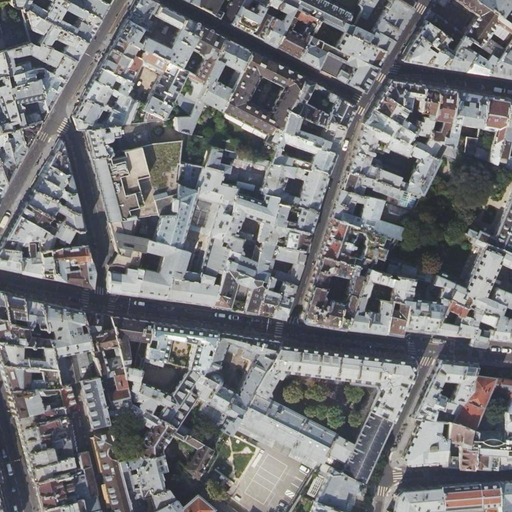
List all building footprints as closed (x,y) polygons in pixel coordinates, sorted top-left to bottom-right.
[(9,0),(10,1),(11,3),(11,4),(13,5),(15,6),(17,6),(20,6),(21,8),(26,9),(41,17),(45,10),(29,1),(28,0),(9,0)] [(65,0),(50,0),(45,10),(41,17),(49,22),(85,42),(90,32),(98,19),(65,0)] [(65,0),(98,19),(101,13),(107,4),(99,0),(65,0)] [(135,0),(134,3),(130,10),(150,21),(153,15),(159,3),(152,0),(135,0)] [(183,0),(187,2),(196,6),(214,16),(229,24),(241,0),(183,0)] [(264,0),(241,0),(240,5),(229,24),(239,29),(248,33),(264,0)] [(276,9),(280,1),(278,0),(264,0),(248,33),(253,36),(260,40),(275,11),(276,9)] [(278,0),(280,1),(293,7),(316,18),(327,24),(341,31),(348,34),(352,26),(347,24),(349,19),(348,19),(350,13),(322,0),(278,0)] [(360,7),(360,9),(360,10),(352,26),(348,34),(386,53),(397,35),(413,7),(412,6),(414,3),(414,1),(412,0),(359,0),(357,4),(359,5),(360,7)] [(475,0),(434,0),(442,5),(445,0),(454,0),(475,14),(462,33),(428,11),(423,20),(456,42),(461,35),(478,47),(495,59),(511,34),(511,25),(499,16),(475,0)] [(511,0),(475,0),(499,16),(504,9),(511,0)] [(289,15),(293,7),(280,1),(276,9),(284,12),(282,15),(275,11),(260,40),(266,42),(273,46),(289,15)] [(150,21),(146,29),(140,39),(138,43),(137,45),(179,66),(180,63),(194,35),(199,24),(163,6),(159,3),(153,15),(150,21)] [(316,18),(293,7),(289,15),(273,46),(282,51),(288,54),(296,58),(308,35),(316,18)] [(49,22),(41,17),(26,9),(27,17),(23,18),(26,29),(30,28),(30,29),(42,35),(49,22)] [(511,14),(504,9),(499,16),(511,25),(511,14)] [(128,13),(126,18),(146,29),(150,21),(130,10),(128,13)] [(140,39),(146,29),(126,18),(121,25),(116,35),(137,45),(138,43),(133,40),(135,36),(140,39)] [(321,35),(327,24),(316,18),(308,35),(377,68),(381,61),(386,53),(348,34),(341,31),(336,42),(321,35)] [(456,42),(423,20),(416,32),(405,48),(447,56),(456,42)] [(85,42),(49,22),(42,35),(38,41),(75,60),(78,53),(85,42)] [(201,25),(199,24),(194,35),(180,63),(179,66),(201,78),(203,74),(204,73),(212,58),(223,36),(201,25)] [(506,78),(511,78),(511,34),(495,59),(484,74),(491,75),(506,78)] [(179,66),(137,45),(116,35),(107,50),(98,67),(91,79),(111,88),(124,94),(128,85),(130,86),(132,82),(131,81),(140,63),(159,73),(144,103),(130,96),(129,96),(123,113),(118,124),(146,120),(174,116),(189,115),(196,98),(205,80),(201,78),(179,66)] [(363,92),(369,82),(377,68),(308,35),(296,58),(307,64),(363,92)] [(447,56),(439,67),(452,69),(462,71),(478,47),(461,35),(456,42),(447,56)] [(196,98),(189,115),(174,116),(176,129),(188,133),(195,118),(200,120),(203,112),(216,117),(217,114),(239,71),(250,50),(228,39),(223,36),(212,58),(204,73),(203,74),(201,78),(205,80),(196,98)] [(38,41),(36,45),(30,42),(29,42),(8,49),(4,50),(0,51),(0,58),(4,75),(34,68),(42,67),(63,80),(67,73),(75,60),(38,41)] [(478,47),(462,71),(476,73),(484,74),(495,59),(478,47)] [(447,56),(405,48),(399,59),(400,60),(432,65),(439,67),(447,56)] [(216,117),(215,118),(218,119),(210,146),(268,161),(269,161),(279,129),(285,110),(288,104),(302,77),(280,66),(258,55),(250,50),(239,71),(217,114),(216,117)] [(56,93),(63,80),(42,67),(34,68),(4,75),(18,127),(39,120),(41,121),(43,116),(56,93)] [(0,131),(3,131),(18,127),(4,75),(0,76),(0,131)] [(320,87),(302,77),(288,104),(294,107),(292,113),(323,125),(325,119),(344,127),(349,118),(355,105),(331,92),(327,90),(327,91),(328,92),(325,97),(332,100),(330,105),(326,112),(304,102),(311,87),(318,91),(320,87)] [(402,80),(388,78),(384,85),(380,91),(407,109),(410,94),(416,95),(415,99),(419,99),(421,84),(406,81),(402,80)] [(111,88),(91,79),(87,87),(82,96),(101,105),(102,103),(111,88)] [(430,85),(421,84),(419,99),(418,106),(417,115),(422,116),(431,118),(436,86),(430,85)] [(441,134),(443,134),(449,120),(453,89),(444,87),(436,86),(431,118),(428,136),(428,137),(440,140),(441,134)] [(129,96),(124,94),(111,88),(102,103),(123,113),(129,96)] [(460,90),(453,89),(449,120),(443,134),(441,134),(440,140),(439,141),(457,148),(474,154),(476,139),(454,135),(456,123),(478,127),(484,94),(466,91),(460,90)] [(414,133),(416,120),(417,115),(409,110),(407,109),(380,91),(376,98),(370,107),(414,133)] [(492,95),(484,94),(478,127),(492,129),(491,142),(487,142),(488,138),(477,137),(476,139),(474,154),(496,163),(497,153),(506,98),(492,95)] [(101,105),(82,96),(78,103),(71,116),(90,123),(88,128),(116,125),(118,124),(123,113),(102,103),(101,105)] [(511,98),(506,98),(497,153),(504,155),(504,154),(507,140),(508,132),(511,132),(511,131),(511,98)] [(410,104),(409,110),(417,115),(418,106),(410,104)] [(366,115),(361,123),(409,144),(411,140),(415,133),(414,133),(370,107),(366,115)] [(310,140),(308,145),(335,153),(339,143),(344,127),(325,119),(323,125),(292,113),(285,110),(279,129),(310,140)] [(83,128),(88,128),(90,123),(71,116),(75,126),(76,129),(83,128)] [(416,120),(414,133),(415,133),(428,136),(431,118),(422,116),(421,121),(416,120)] [(32,136),(41,121),(39,120),(18,127),(24,150),(30,140),(32,136)] [(118,124),(116,125),(118,136),(118,138),(118,142),(119,145),(119,151),(113,152),(107,154),(93,157),(99,181),(105,204),(109,220),(124,219),(149,215),(159,215),(174,214),(181,163),(184,140),(154,142),(146,120),(118,124)] [(361,123),(362,124),(356,141),(350,159),(346,170),(345,170),(420,192),(438,158),(432,155),(409,144),(361,123)] [(116,125),(88,128),(83,128),(88,147),(90,158),(93,157),(107,154),(104,141),(111,139),(111,136),(118,136),(116,125)] [(18,127),(3,131),(14,168),(19,159),(24,150),(18,127)] [(279,129),(269,161),(268,162),(307,169),(308,166),(328,173),(331,164),(335,153),(308,145),(310,140),(279,129)] [(14,168),(3,131),(0,131),(0,170),(5,185),(11,175),(14,168)] [(413,141),(411,140),(409,144),(432,155),(439,141),(440,140),(428,137),(424,144),(416,140),(415,140),(414,140),(413,141)] [(54,147),(53,150),(56,151),(57,154),(63,152),(63,151),(60,140),(58,139),(54,147)] [(432,155),(438,158),(439,158),(442,153),(453,158),(457,148),(439,141),(432,155)] [(256,191),(258,192),(268,161),(210,146),(209,146),(203,167),(223,171),(237,175),(236,181),(253,185),(252,190),(256,191)] [(65,160),(63,152),(57,154),(56,151),(53,150),(48,158),(45,163),(60,171),(62,174),(68,172),(65,160)] [(511,156),(504,154),(504,155),(497,153),(496,163),(511,169),(511,156)] [(268,161),(258,192),(259,192),(276,195),(275,201),(316,211),(320,198),(328,173),(308,166),(307,169),(268,162),(269,161),(268,161)] [(71,181),(68,172),(62,174),(60,171),(45,163),(44,164),(38,176),(61,188),(68,192),(73,191),(71,181)] [(106,289),(107,291),(123,293),(152,297),(211,306),(225,258),(226,254),(228,249),(228,248),(225,247),(219,245),(221,240),(238,186),(252,190),(253,185),(236,181),(235,182),(234,186),(220,182),(223,171),(203,167),(181,163),(174,214),(159,215),(155,229),(148,227),(149,215),(124,219),(109,220),(107,220),(113,245),(115,252),(110,260),(107,264),(107,265),(106,282),(106,289)] [(342,180),(339,189),(360,195),(363,185),(371,187),(368,196),(411,210),(420,192),(345,170),(344,175),(342,180)] [(53,201),(61,188),(38,176),(35,181),(34,182),(31,189),(53,201)] [(251,276),(259,279),(264,280),(266,275),(281,280),(295,284),(298,277),(305,251),(263,240),(268,222),(275,201),(276,195),(259,192),(258,195),(261,196),(260,199),(254,197),(256,191),(252,190),(238,186),(221,240),(226,242),(225,247),(228,248),(228,249),(237,253),(232,269),(251,275),(251,276)] [(68,192),(61,188),(53,201),(73,211),(78,210),(75,199),(73,191),(68,192)] [(73,211),(53,201),(31,189),(27,196),(24,201),(73,228),(77,230),(83,229),(80,217),(78,210),(73,211)] [(360,195),(339,189),(336,201),(333,210),(333,211),(331,217),(364,226),(373,229),(372,230),(397,238),(411,210),(368,196),(365,196),(360,195)] [(511,189),(492,236),(477,230),(479,226),(464,220),(459,232),(471,237),(471,236),(511,254),(511,243),(511,189)] [(20,207),(16,214),(59,237),(61,238),(66,241),(73,228),(24,201),(20,207)] [(312,222),(316,211),(275,201),(268,222),(309,231),(312,222)] [(12,222),(4,236),(25,238),(36,238),(39,249),(49,249),(51,242),(59,240),(59,237),(16,214),(12,222)] [(326,231),(319,255),(351,263),(354,256),(345,256),(350,243),(352,235),(354,230),(362,232),(364,226),(331,217),(326,231)] [(307,245),(309,231),(268,222),(263,240),(305,251),(307,245)] [(365,237),(364,238),(358,257),(354,256),(351,263),(364,267),(379,272),(385,260),(379,258),(381,251),(388,253),(397,238),(372,230),(373,229),(364,226),(362,232),(365,237)] [(77,230),(73,228),(66,241),(76,246),(88,245),(85,234),(83,229),(77,230)] [(365,237),(362,232),(354,230),(352,235),(364,238),(365,237)] [(26,245),(25,238),(4,236),(0,243),(0,267),(12,270),(19,272),(18,256),(17,244),(26,245)] [(511,254),(471,236),(471,237),(469,242),(480,247),(462,286),(483,296),(498,262),(511,268),(511,254)] [(36,238),(25,238),(26,245),(27,255),(18,256),(19,272),(23,273),(40,276),(52,279),(49,249),(39,249),(36,238)] [(76,246),(66,241),(61,238),(59,248),(76,246)] [(352,244),(350,243),(345,256),(354,256),(352,251),(350,249),(350,247),(351,247),(352,244)] [(88,245),(76,246),(59,248),(49,249),(52,279),(67,282),(91,287),(91,288),(93,272),(92,265),(88,245)] [(237,253),(228,249),(226,254),(232,256),(231,260),(225,258),(211,306),(233,310),(254,314),(262,286),(258,284),(259,279),(251,276),(251,275),(232,269),(237,253)] [(386,258),(388,253),(381,251),(379,258),(385,260),(386,258)] [(300,318),(300,320),(301,321),(303,322),(316,324),(342,328),(354,294),(364,267),(351,263),(319,255),(314,270),(309,285),(299,316),(300,318)] [(430,282),(431,283),(433,277),(430,277),(433,270),(417,264),(416,268),(386,258),(385,260),(379,272),(393,275),(413,278),(427,282),(430,282)] [(415,330),(433,332),(436,319),(446,298),(436,295),(435,299),(409,296),(413,278),(393,275),(379,272),(364,267),(354,294),(389,302),(389,299),(407,303),(401,328),(415,330)] [(486,304),(488,298),(483,296),(462,286),(434,274),(433,277),(431,283),(440,285),(437,294),(436,295),(446,298),(472,308),(478,310),(481,302),(486,304)] [(269,316),(281,280),(266,275),(264,280),(262,286),(254,314),(260,315),(269,316)] [(287,309),(295,284),(281,280),(269,316),(275,317),(284,319),(284,318),(287,309)] [(431,294),(437,294),(440,285),(431,283),(430,282),(429,290),(431,294)] [(511,293),(496,287),(493,288),(488,298),(486,304),(491,306),(493,301),(501,304),(511,308),(511,293)] [(12,293),(1,291),(5,318),(5,321),(13,323),(12,317),(19,318),(18,324),(24,325),(21,297),(21,295),(12,293)] [(361,330),(383,333),(389,302),(354,294),(342,328),(361,330)] [(22,297),(21,297),(24,325),(32,326),(32,323),(31,323),(31,322),(31,321),(31,319),(36,320),(37,326),(44,327),(39,301),(30,299),(22,297)] [(443,333),(453,334),(458,322),(464,324),(465,316),(469,317),(472,308),(446,298),(436,319),(433,332),(443,333)] [(399,336),(401,328),(407,303),(389,299),(389,302),(383,333),(390,334),(399,336)] [(48,303),(39,301),(44,327),(45,332),(48,331),(48,328),(51,327),(52,336),(47,337),(49,346),(51,355),(53,355),(56,369),(54,369),(57,385),(68,383),(70,383),(75,381),(78,380),(80,380),(96,376),(96,373),(95,372),(93,373),(89,358),(92,357),(90,350),(85,330),(80,331),(80,327),(78,327),(77,323),(83,321),(80,309),(67,307),(64,306),(59,305),(57,305),(48,303)] [(511,309),(508,318),(497,313),(501,304),(493,301),(491,306),(486,304),(481,302),(478,310),(492,316),(485,338),(496,339),(511,340),(511,309)] [(99,332),(100,313),(89,310),(79,308),(80,309),(83,321),(85,330),(90,350),(95,349),(91,334),(99,332)] [(482,347),(485,338),(492,316),(478,310),(472,308),(469,317),(465,316),(464,324),(458,322),(453,334),(471,336),(468,344),(471,345),(482,347)] [(116,344),(110,316),(105,315),(100,313),(99,332),(91,334),(95,349),(96,349),(101,348),(113,345),(116,344)] [(139,340),(143,320),(126,318),(110,316),(116,344),(121,364),(124,377),(132,379),(130,389),(135,392),(138,380),(140,370),(134,368),(126,366),(128,358),(125,338),(139,340)] [(0,340),(11,343),(21,344),(28,345),(41,345),(49,346),(47,337),(45,332),(44,327),(37,326),(32,326),(24,325),(18,324),(13,323),(5,321),(5,318),(0,317),(0,340)] [(148,342),(152,322),(147,321),(143,320),(139,340),(148,342)] [(208,354),(216,331),(165,324),(152,322),(148,342),(144,355),(145,355),(145,356),(164,361),(187,368),(199,374),(208,354)] [(208,354),(199,374),(214,382),(204,401),(196,415),(229,434),(236,420),(278,344),(280,340),(244,335),(216,331),(208,354)] [(21,351),(21,344),(11,343),(0,340),(0,363),(33,366),(36,367),(36,357),(30,357),(29,352),(21,351)] [(90,350),(92,357),(95,372),(96,373),(107,369),(116,366),(121,364),(116,344),(113,345),(115,356),(103,360),(101,348),(96,349),(95,349),(90,350)] [(384,435),(401,397),(413,371),(406,360),(345,353),(278,344),(236,420),(320,462),(362,482),(375,455),(384,435)] [(51,355),(49,346),(41,345),(41,358),(36,357),(36,367),(54,367),(51,355)] [(145,356),(145,355),(136,354),(134,368),(140,370),(141,369),(143,362),(150,363),(150,366),(158,368),(159,365),(162,366),(164,361),(145,356)] [(453,399),(461,400),(471,375),(475,363),(453,361),(438,359),(426,385),(424,388),(411,417),(419,418),(431,420),(435,407),(440,408),(442,400),(453,402),(453,399)] [(54,369),(54,367),(36,367),(33,366),(0,363),(0,367),(3,379),(6,390),(58,387),(57,385),(54,369)] [(109,375),(107,369),(96,373),(96,376),(106,415),(122,411),(123,419),(132,418),(129,402),(126,387),(124,377),(121,364),(116,366),(118,370),(119,370),(120,373),(109,375)] [(204,401),(214,382),(199,374),(187,368),(170,394),(138,380),(135,392),(130,389),(126,387),(129,402),(133,404),(149,413),(165,422),(175,428),(196,397),(204,401)] [(511,379),(493,377),(471,375),(461,400),(453,399),(453,402),(442,400),(440,408),(435,407),(431,420),(439,421),(447,421),(445,437),(442,460),(441,466),(446,467),(448,446),(449,440),(451,422),(462,425),(474,430),(475,426),(474,425),(487,391),(510,400),(511,396),(511,379)] [(106,415),(96,376),(80,380),(92,428),(103,425),(108,423),(107,421),(107,418),(106,415)] [(73,403),(68,383),(57,385),(58,387),(59,396),(62,405),(73,403)] [(59,396),(58,387),(6,390),(7,394),(10,403),(59,396)] [(62,405),(59,396),(10,403),(11,410),(13,417),(41,411),(43,409),(48,408),(62,405)] [(129,402),(132,418),(148,426),(143,433),(136,445),(121,449),(120,444),(121,440),(118,430),(110,432),(113,443),(113,445),(112,445),(110,446),(109,447),(108,448),(107,450),(107,453),(108,454),(109,455),(111,456),(113,457),(115,457),(116,456),(120,469),(142,464),(143,457),(161,452),(160,449),(163,445),(171,433),(181,440),(185,434),(165,422),(149,413),(133,404),(129,402)] [(73,403),(62,405),(70,455),(85,451),(73,403)] [(70,455),(62,405),(48,408),(43,409),(41,411),(13,417),(22,450),(27,467),(70,455)] [(511,467),(511,411),(505,410),(504,431),(494,431),(476,431),(474,430),(462,425),(451,422),(449,440),(459,441),(458,457),(452,457),(453,446),(448,446),(446,467),(464,468),(472,469),(472,467),(492,469),(494,469),(511,467)] [(505,410),(494,431),(504,431),(505,410)] [(431,420),(419,418),(415,426),(401,457),(405,464),(420,462),(421,462),(442,460),(445,437),(442,437),(437,440),(435,436),(436,435),(438,430),(439,421),(431,420)] [(130,511),(128,501),(120,469),(116,456),(115,457),(113,457),(111,456),(109,455),(108,454),(107,453),(107,450),(108,448),(109,447),(110,446),(112,445),(113,445),(113,443),(110,432),(110,431),(94,435),(101,463),(112,511),(130,511)] [(185,434),(181,440),(197,449),(186,469),(197,478),(212,450),(185,434)] [(85,451),(70,455),(73,469),(66,471),(67,477),(73,475),(75,481),(69,483),(70,487),(76,486),(78,492),(72,494),(74,499),(80,498),(82,511),(98,511),(99,511),(100,511),(99,508),(99,509),(85,451)] [(164,465),(161,452),(143,457),(142,464),(120,469),(128,501),(140,498),(141,499),(149,496),(162,489),(159,482),(167,472),(165,470),(164,465)] [(73,469),(70,455),(27,467),(30,479),(31,481),(32,481),(50,476),(49,471),(60,468),(61,472),(66,471),(73,469)] [(169,462),(164,465),(165,470),(167,472),(171,467),(172,467),(173,466),(172,465),(171,465),(169,462)] [(351,511),(357,495),(358,495),(362,482),(320,462),(314,472),(316,473),(306,493),(315,497),(314,500),(341,510),(347,511),(351,511)] [(67,477),(66,471),(61,472),(50,476),(32,481),(38,502),(40,509),(74,499),(72,494),(70,487),(69,483),(67,477)] [(511,479),(503,480),(494,481),(497,504),(497,508),(497,511),(508,511),(507,501),(511,500),(511,479)] [(392,505),(390,511),(392,511),(497,511),(497,508),(487,509),(487,505),(497,504),(494,481),(460,484),(444,485),(400,489),(394,494),(392,505)] [(167,487),(162,489),(149,496),(141,499),(140,498),(128,501),(130,511),(154,511),(154,510),(175,498),(167,487)] [(217,511),(213,508),(196,494),(195,494),(180,506),(173,511),(217,511)] [(74,499),(40,509),(40,511),(82,511),(80,498),(74,499)] [(340,511),(341,510),(314,500),(309,511),(340,511)]
